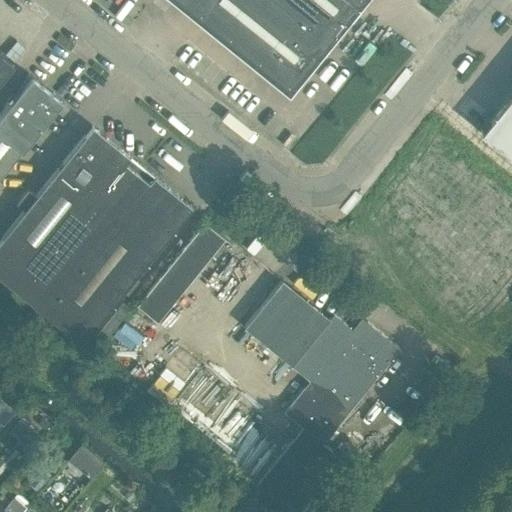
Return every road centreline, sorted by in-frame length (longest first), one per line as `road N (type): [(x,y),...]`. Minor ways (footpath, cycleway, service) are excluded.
road 1 (unclassified): [(316,194),(282,182),(52,0)]
road 2 (unclassified): [(316,194),(363,159),(489,0)]
